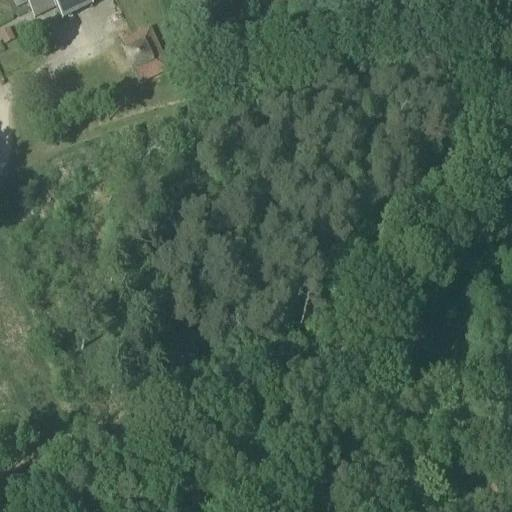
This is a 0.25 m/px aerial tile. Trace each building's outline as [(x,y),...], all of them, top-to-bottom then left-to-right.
[(26,4),(23,0),(11,0),(16,9),(26,4)] [(86,0),(23,0),(33,19),(54,8),(61,23),(91,8),(86,0)] [(0,40),(2,46),(13,41),(7,30),(0,33),(0,40)] [(167,73),(149,30),(131,38),(119,43),(123,53),(121,54),(131,76),(133,75),(134,76),(138,86),(167,73)] [(96,38),(81,43),(90,76),(105,72),(96,38)] [(160,81),(145,87),(151,102),(166,96),(160,81)]
